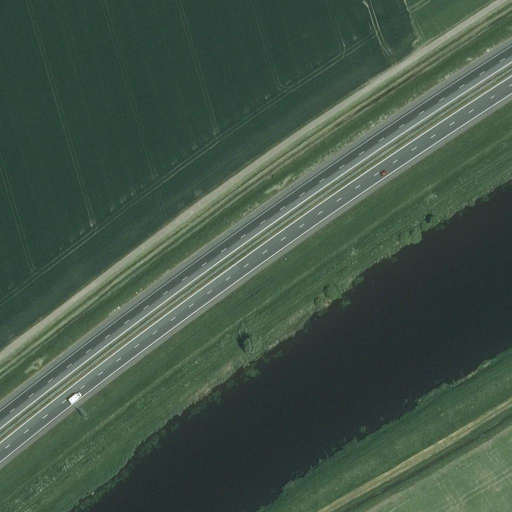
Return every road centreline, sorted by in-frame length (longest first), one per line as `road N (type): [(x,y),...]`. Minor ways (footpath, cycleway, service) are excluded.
road 1 (motorway): [(0,452),(333,202),(511,84)]
road 2 (motorway): [(511,55),(348,162),(0,420)]
road 3 (unclassified): [(0,357),(251,167),(503,0)]
